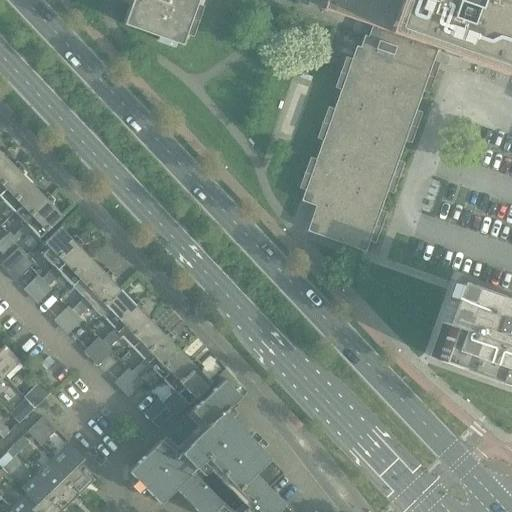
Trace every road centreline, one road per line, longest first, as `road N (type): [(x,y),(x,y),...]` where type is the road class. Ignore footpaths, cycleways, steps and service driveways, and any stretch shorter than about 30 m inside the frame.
road 1 (secondary): [(502,511),(22,0)]
road 2 (secondary): [(0,60),(426,511)]
road 3 (residential): [(116,511),(114,463),(142,434),(0,287)]
